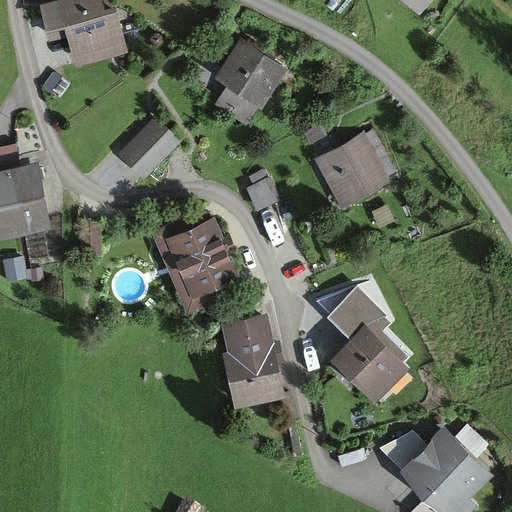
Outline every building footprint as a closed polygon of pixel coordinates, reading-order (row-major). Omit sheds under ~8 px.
[(96,0),(71,0),(44,7),(52,36),(70,31),(78,59),(123,47),(113,12),(101,15),(96,0)] [(283,70),(242,42),(219,76),(233,86),(221,103),(245,119),(257,103),(260,104),(283,70)] [(53,71),(44,85),(61,97),(71,82),(53,71)] [(180,138),(156,116),(126,150),(150,172),(180,138)] [(362,138),(322,161),(344,201),(385,179),(362,138)] [(0,238),(52,228),(39,166),(34,167),(24,169),(19,143),(0,146),(0,238)] [(204,213),(158,233),(190,306),(236,285),(204,213)] [(101,220),(81,221),(81,256),(101,256),(101,220)] [(44,268),(43,268),(32,270),(27,271),(25,256),(4,260),(8,281),(28,278),(34,277),(35,282),(45,280),(44,275),(45,275),(44,268)] [(413,367),(379,334),(393,321),(359,286),(327,318),(348,339),(332,355),(334,357),(331,360),(368,398),(371,395),(378,402),(413,367)] [(264,318),(226,326),(232,354),(227,355),(237,405),(280,396),(264,318)] [(484,471),(446,435),(409,474),(448,511),(457,511),(472,497),(467,493),(486,474),(484,471)] [(201,511),(185,502),(179,511),(201,511)]
